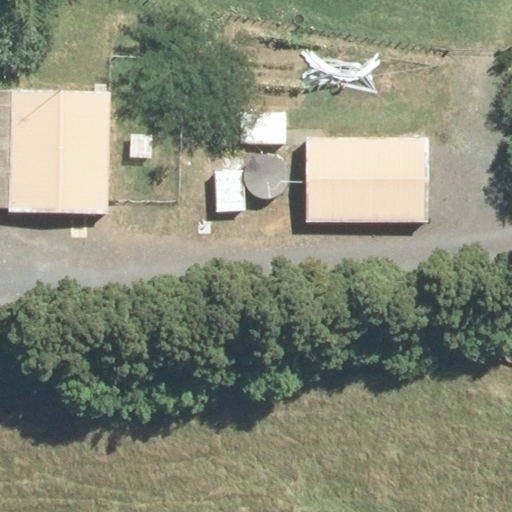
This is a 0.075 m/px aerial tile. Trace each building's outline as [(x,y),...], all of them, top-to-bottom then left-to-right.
[(486,0),(169,0),(169,103),(486,103),(486,0)] [(110,91),(0,88),(0,222),(107,226),(110,91)] [(283,116),(232,114),(231,149),(281,152),(283,116)] [(430,146),(300,141),(297,230),(427,234),(430,146)] [(235,176),(211,175),(209,218),(244,219),(244,199),(247,200),(250,201),(254,202),(257,203),(260,202),(264,202),(267,201),(270,199),(273,197),(275,195),(277,192),(279,189),(280,186),(280,182),(280,179),(280,176),(279,172),(278,169),(276,166),(274,164),(271,161),(269,160),(266,158),(262,157),(259,157),(256,157),(252,157),(249,158),(246,160),(243,162),(241,164),(239,166),(237,169),(236,173),(235,176)]
